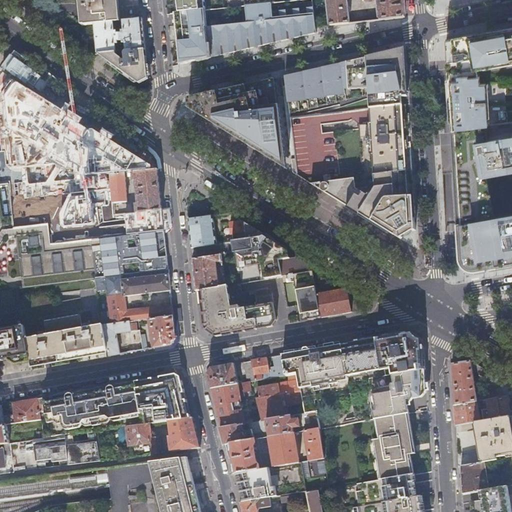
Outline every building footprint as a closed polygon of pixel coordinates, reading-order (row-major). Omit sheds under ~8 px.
[(78,0),(79,4),(81,26),(95,25),(113,23),(120,23),(117,0),(78,0)] [(169,0),(170,0),(172,15),(175,15),(205,12),(206,11),(204,0),(169,0)] [(318,8),(317,0),(310,0),(312,7),(312,8),(318,8)] [(346,0),(326,0),(330,26),(349,23),(346,0)] [(362,0),(363,0),(367,0),(373,0),(374,8),(377,7),(378,20),(404,17),(403,11),(403,3),(402,0),(362,0)] [(207,28),(210,59),(219,56),(232,53),(236,52),(246,50),(270,44),(272,44),(285,41),(298,37),(308,35),(311,34),(314,34),(314,28),(312,8),(312,7),(272,12),(271,4),(244,7),(245,15),(246,24),(207,28)] [(210,59),(207,28),(205,12),(175,15),(177,36),(181,66),(210,59)] [(143,25),(142,20),(123,22),(124,29),(121,30),(122,32),(117,33),(117,30),(114,30),(113,23),(95,25),(98,54),(116,53),(116,45),(118,45),(118,42),(123,42),(123,44),(125,44),(126,52),(145,50),(144,35),(143,25)] [(511,27),(505,29),(462,36),(445,39),(449,103),(454,178),(458,252),(459,252),(459,256),(460,259),(461,262),(463,265),(466,267),(469,268),(473,269),(476,269),(495,266),(511,262),(511,27)] [(366,57),(368,88),(369,109),(382,107),(401,105),(400,100),(400,96),(406,96),(405,76),(403,49),(366,57)] [(148,77),(145,50),(126,52),(116,53),(98,54),(120,71),(137,84),(143,80),(148,77)] [(368,88),(366,57),(358,59),(349,61),(341,63),(324,67),(316,69),(301,73),(293,75),(283,77),(287,104),(306,101),(306,100),(325,97),(325,96),(343,93),(343,90),(368,88)] [(188,99),(186,100),(189,110),(217,127),(247,145),(277,164),(284,168),(272,80),(231,89),(188,99)] [(14,228),(47,225),(49,245),(163,232),(161,211),(147,212),(149,227),(129,229),(129,220),(139,219),(139,215),(142,215),(142,213),(132,214),(114,216),(113,216),(110,175),(123,174),(126,174),(157,171),(110,141),(81,123),(82,130),(53,133),(50,103),(34,93),(28,90),(8,91),(0,98),(0,185),(7,185),(10,213),(12,229),(14,228)] [(401,114),(401,105),(382,107),(369,109),(370,123),(357,124),(361,178),(411,171),(408,142),(403,142),(403,139),(403,136),(408,135),(406,114),(401,114)] [(147,212),(161,211),(160,196),(159,183),(157,171),(126,174),(126,178),(132,178),(133,183),(135,183),(138,205),(135,205),(135,210),(132,211),(132,214),(142,213),(147,212)] [(323,183),(311,185),(334,199),(370,221),(400,239),(408,235),(415,230),(414,215),(412,188),(411,171),(361,178),(330,182),(329,175),(323,176),(323,183)] [(126,202),(123,174),(110,175),(113,216),(114,216),(113,204),(126,202)] [(212,216),(187,220),(189,234),(190,248),(194,247),(216,244),(214,230),(212,216)] [(255,230),(243,223),(229,225),(231,235),(233,234),(234,242),(260,238),(264,236),(255,230)] [(47,225),(14,228),(22,288),(94,279),(167,271),(165,249),(163,232),(49,245),(47,225)] [(245,267),(261,264),(263,279),(281,276),(277,261),(289,259),(287,250),(281,246),(276,243),(270,239),(264,236),(260,238),(234,242),(232,242),(233,253),(234,253),(236,254),(243,259),(245,267)] [(243,259),(236,254),(238,268),(245,267),(243,259)] [(196,259),(191,260),(192,272),(194,291),(199,290),(218,287),(217,283),(220,282),(219,271),(216,271),(215,256),(196,259)] [(299,257),(289,259),(277,261),(281,276),(284,275),(312,271),(319,270),(299,257)] [(167,271),(94,279),(96,292),(106,291),(109,314),(111,325),(147,321),(148,320),(172,318),(171,307),(127,312),(125,297),(169,291),(167,271)] [(312,271),(284,275),(286,283),(293,282),(298,308),(300,322),(320,318),(316,294),(312,271)] [(229,308),(226,285),(218,287),(199,290),(203,329),(214,337),(252,330),(276,326),(270,294),(253,297),(255,306),(238,309),(238,306),(229,308)] [(346,289),(316,294),(320,318),(336,315),(350,313),(346,289)] [(0,360),(28,355),(25,340),(19,306),(0,309),(0,360)] [(28,355),(30,364),(42,362),(78,356),(87,354),(106,350),(102,326),(89,328),(89,324),(80,325),(79,316),(43,323),(45,332),(36,333),(37,337),(25,340),(28,355)] [(151,349),(170,345),(174,340),(172,318),(148,320),(151,349)] [(111,325),(102,326),(106,350),(107,357),(119,355),(116,339),(125,338),(128,353),(144,350),(142,331),(135,332),(135,327),(147,326),(147,321),(111,325)] [(303,352),(281,356),(285,376),(286,376),(296,374),(297,378),(297,381),(298,385),(309,383),(310,388),(337,383),(337,379),(382,371),(383,377),(384,377),(386,388),(378,389),(379,394),(372,396),(374,412),(371,412),(372,420),(373,420),(406,414),(403,400),(421,397),(424,393),(423,376),(422,350),(421,346),(417,346),(417,343),(416,342),(415,341),(415,340),(414,340),(413,339),(412,338),(410,337),(409,337),(405,337),(405,333),(366,341),(326,348),(325,348),(325,349),(324,349),(324,350),(324,351),(319,352),(314,352),(313,351),(311,351),(303,352)] [(274,368),(276,378),(285,376),(281,356),(271,358),(273,368),(274,368)] [(262,359),(250,362),(254,382),(261,380),(260,375),(268,374),(266,359),(262,359)] [(250,362),(243,363),(246,380),(242,381),(243,384),(248,383),(254,382),(250,362)] [(452,393),(453,405),(470,402),(475,401),(477,401),(485,400),(500,397),(507,396),(511,395),(511,387),(502,381),(500,384),(500,389),(482,392),(483,397),(476,398),(472,371),(475,372),(484,377),(487,372),(470,362),(460,363),(450,365),(451,371),(451,380),(452,393)] [(207,374),(211,389),(234,385),(238,384),(238,383),(237,383),(235,373),(238,372),(236,364),(211,369),(209,372),(207,374)] [(85,427),(92,425),(93,426),(101,424),(108,422),(111,419),(114,421),(124,419),(142,416),(142,414),(141,412),(154,409),(156,424),(169,422),(190,419),(186,401),(185,401),(183,394),(184,394),(180,378),(179,376),(176,375),(160,378),(160,379),(153,380),(153,379),(132,383),(121,385),(105,388),(90,391),(78,393),(66,395),(55,397),(43,399),(44,411),(45,420),(47,419),(48,424),(54,422),(58,425),(62,424),(62,426),(62,427),(63,428),(64,429),(66,430),(67,430),(79,428),(81,425),(85,427)] [(248,383),(243,384),(238,384),(234,385),(211,389),(213,398),(216,409),(220,428),(286,417),(286,414),(283,415),(281,404),(285,405),(301,402),(298,385),(297,381),(256,388),(258,398),(240,401),(239,393),(250,391),(248,383)] [(510,416),(507,396),(500,397),(485,400),(489,420),(501,418),(509,417),(510,416)] [(2,406),(0,406),(0,425),(7,425),(11,424),(41,421),(40,412),(44,411),(43,399),(13,404),(14,412),(3,414),(2,406)] [(470,402),(453,405),(454,414),(454,426),(474,423),(479,422),(476,406),(471,407),(470,402)] [(406,414),(373,420),(377,439),(372,440),(378,480),(411,474),(413,474),(410,454),(414,453),(413,448),(408,414),(406,414)] [(286,417),(220,428),(222,436),(224,445),(229,444),(254,440),(253,434),(268,431),(269,437),(293,433),(293,429),(300,428),(299,420),(291,421),(291,416),(286,417)] [(501,418),(489,420),(479,422),(474,423),(477,441),(481,463),(485,463),(497,461),(497,458),(511,455),(511,434),(509,417),(501,418)] [(190,419),(169,422),(170,437),(168,437),(170,452),(200,449),(193,419),(190,419)] [(0,444),(2,444),(10,443),(7,425),(0,425),(0,444)] [(318,430),(318,429),(304,431),(309,461),(323,459),(322,454),(318,430)] [(51,458),(52,463),(67,461),(68,466),(92,462),(99,462),(95,432),(73,435),(43,439),(32,440),(35,460),(51,458)] [(274,467),(299,463),(293,433),(269,437),(274,467)] [(159,438),(151,439),(151,442),(150,442),(152,455),(161,454),(159,438)] [(254,440),(229,444),(232,459),(234,474),(260,470),(259,465),(257,463),(254,448),(255,444),(255,439),(254,440)] [(7,454),(11,453),(10,443),(2,444),(0,444),(0,474),(1,474),(6,474),(5,467),(3,451),(7,450),(7,454)] [(188,458),(150,463),(161,511),(201,511),(195,487),(188,458)] [(300,463),(299,463),(274,467),(260,470),(234,474),(238,488),(241,503),(270,498),(280,496),(295,494),(306,492),(300,463)] [(485,463),(481,463),(460,467),(461,485),(462,495),(480,491),(489,489),(485,463)] [(378,480),(356,484),(357,492),(354,492),(357,508),(382,503),(414,498),(413,486),(411,474),(378,480)] [(489,489),(480,491),(482,500),(469,503),(469,511),(511,511),(511,485),(507,486),(494,489),(489,489)] [(321,511),(317,490),(308,492),(311,511),(321,511)] [(295,494),(280,496),(282,506),(297,503),(295,494)] [(357,508),(351,509),(351,511),(423,511),(423,508),(422,496),(414,498),(382,503),(357,508)] [(241,503),(239,504),(241,511),(257,511),(257,510),(264,508),(264,511),(272,509),(270,498),(241,503)]
